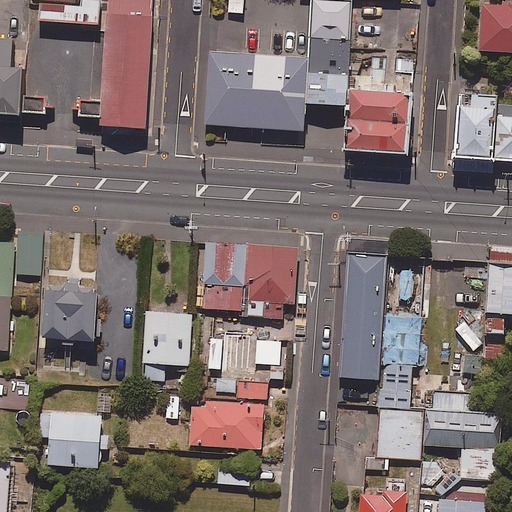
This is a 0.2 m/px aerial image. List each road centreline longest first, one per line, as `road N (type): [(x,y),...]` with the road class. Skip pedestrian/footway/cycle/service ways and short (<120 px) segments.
road 1 (residential): [(324,198),(303,511)]
road 2 (residential): [(442,0),(429,206)]
road 3 (residential): [(185,0),(172,188)]
road 4 (secondary): [(0,176),(172,188)]
road 5 (secondary): [(172,188),(324,198)]
